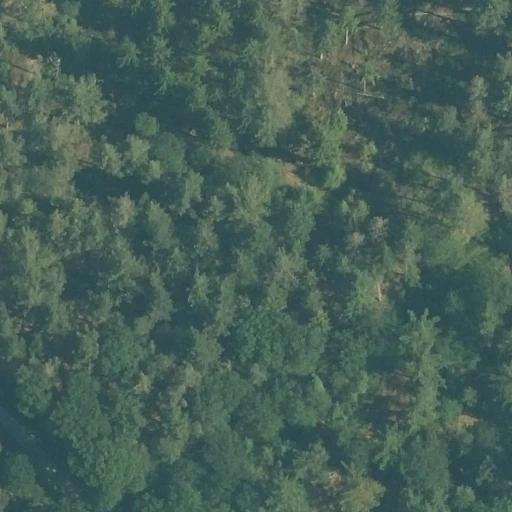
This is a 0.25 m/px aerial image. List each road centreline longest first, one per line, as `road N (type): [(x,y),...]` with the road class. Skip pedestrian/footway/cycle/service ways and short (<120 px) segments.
road 1 (track): [(124,511),(511,228)]
road 2 (unclassified): [(96,511),(0,410)]
